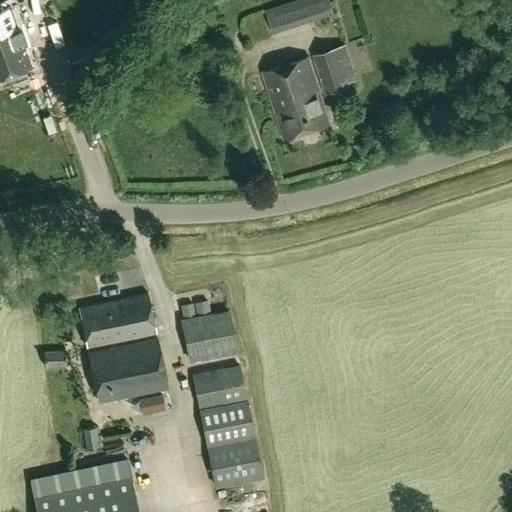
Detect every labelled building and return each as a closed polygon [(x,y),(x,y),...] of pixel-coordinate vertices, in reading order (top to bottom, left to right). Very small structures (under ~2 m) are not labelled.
[(0,77),(30,67),(22,42),(10,8),(0,11),(0,77)] [(313,54),(326,94),(351,86),(349,82),(357,80),(346,44),(313,54)] [(308,58),(263,73),(285,140),(330,126),(308,58)] [(258,67),(243,71),(247,88),(263,84),(258,67)] [(78,309),(86,349),(100,345),(120,341),(155,333),(147,294),(78,309)] [(188,362),(237,352),(228,309),(180,319),(188,362)] [(101,351),(87,354),(95,393),(98,403),(143,393),(166,388),(156,339),(121,347),(120,341),(100,345),(101,351)] [(63,350),(44,350),(44,367),(64,367),(63,350)] [(214,365),(190,370),(196,401),(240,392),(237,378),(217,382),(214,365)] [(150,397),(154,412),(165,410),(162,395),(150,397)] [(246,401),(198,411),(206,446),(253,436),(246,401)] [(98,448),(95,426),(83,428),(86,450),(98,448)] [(253,436),(206,446),(215,487),(262,477),(253,436)] [(19,457),(28,483),(62,471),(52,445),(19,457)] [(101,450),(76,457),(79,467),(104,460),(101,450)] [(137,511),(130,476),(32,496),(35,511),(137,511)]
